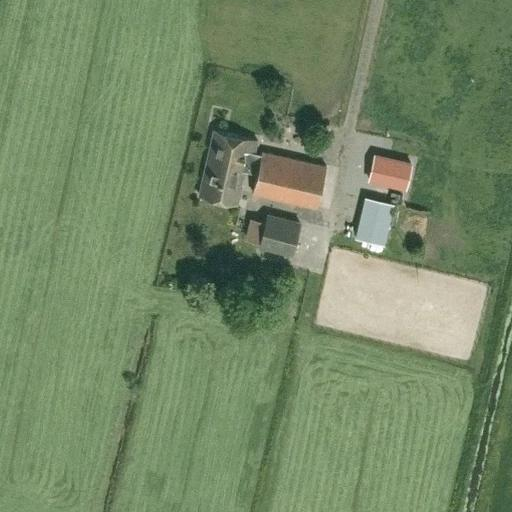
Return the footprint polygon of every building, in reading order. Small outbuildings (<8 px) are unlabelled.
[(211,127),(203,162),(245,172),(245,169),(256,172),(252,192),(316,206),(326,165),(261,150),(260,153),(253,152),(256,137),(211,127)] [(410,162),(398,159),(393,185),(404,187),(410,162)] [(245,172),(203,162),(196,193),(238,202),(245,172)] [(383,243),(392,204),(363,196),(354,235),(383,243)] [(297,222),(267,213),(258,246),(289,254),(297,222)]
